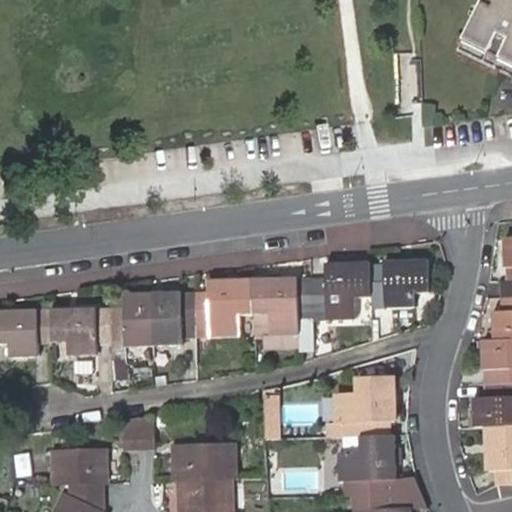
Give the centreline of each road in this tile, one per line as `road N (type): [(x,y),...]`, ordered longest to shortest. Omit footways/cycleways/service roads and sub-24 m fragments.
road 1 (tertiary): [(0,253),(463,190)]
road 2 (residential): [(463,190),(464,253),(435,377),(432,430),(457,511)]
